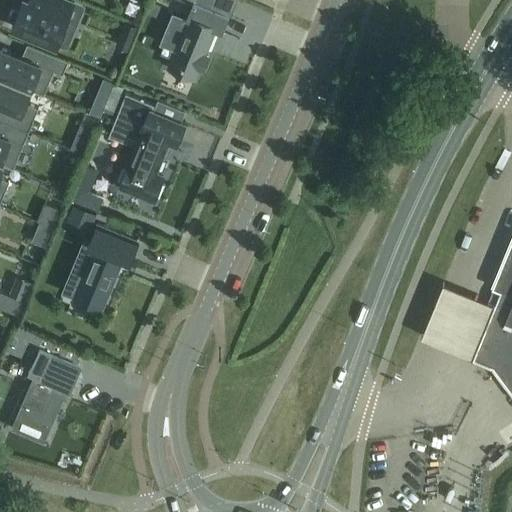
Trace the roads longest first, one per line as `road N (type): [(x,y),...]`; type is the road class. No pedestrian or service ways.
road 1 (tertiary): [(186,511),(167,451),(172,385),(334,0)]
road 2 (primary): [(293,511),(404,228),(511,31)]
